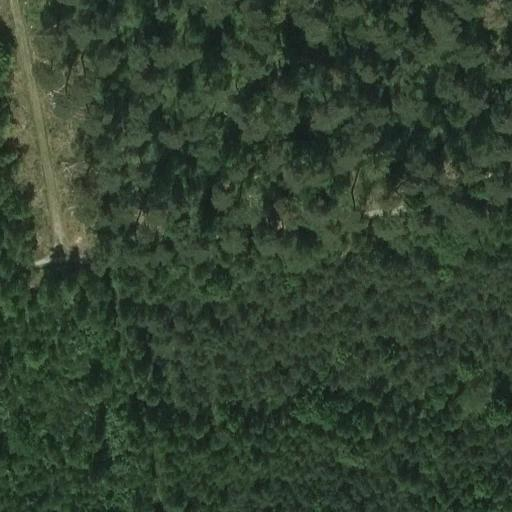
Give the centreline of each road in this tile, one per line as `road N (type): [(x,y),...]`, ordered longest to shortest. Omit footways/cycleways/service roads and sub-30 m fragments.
road 1 (track): [(71,253),(511,181)]
road 2 (track): [(71,253),(26,0)]
